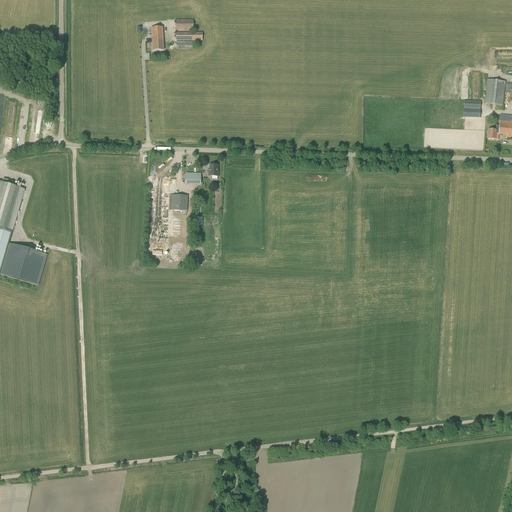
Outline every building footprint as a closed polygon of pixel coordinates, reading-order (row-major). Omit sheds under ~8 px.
[(193,31),(193,20),(175,20),(175,31),(193,31)] [(153,51),(163,50),(162,28),(151,28),(153,51)] [(203,41),(202,33),(175,33),(175,41),(203,41)] [(503,106),(505,82),(487,80),(484,104),(503,106)] [(480,118),(480,110),(481,101),(464,101),(463,118),(480,118)] [(511,139),(511,120),(511,116),(500,115),(499,125),(496,125),(495,130),(488,130),(487,139),(495,140),(496,134),(499,134),(499,135),(506,136),(506,139),(511,139)] [(218,171),(218,165),(209,165),(209,170),(208,170),(208,176),(218,177),(218,171)] [(201,185),(201,173),(186,173),(185,185),(201,185)] [(171,195),(171,211),(170,236),(168,236),(170,178),(148,178),(146,252),(152,252),(152,255),(162,255),(162,252),(168,252),(168,239),(170,239),(170,243),(169,258),(180,258),(181,219),(182,219),(182,211),(185,211),(186,196),(171,195)] [(0,227),(11,231),(24,189),(10,185),(11,181),(3,179),(2,183),(0,181),(0,227)] [(0,265),(0,274),(37,285),(46,254),(7,243),(0,265)]
